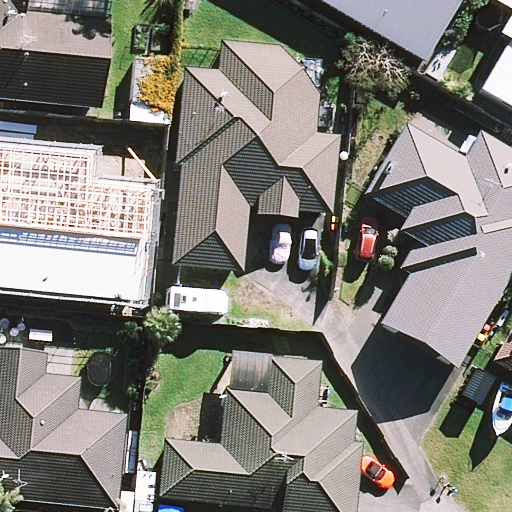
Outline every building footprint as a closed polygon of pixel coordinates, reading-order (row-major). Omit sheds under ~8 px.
[(0,0),(0,94),(104,103),(112,0),(0,0)] [(332,0),(428,56),(460,0),(332,0)] [(511,9),(503,28),(511,33),(483,86),(511,101),(511,9)] [(295,50),(227,46),(226,69),(191,66),(177,261),(246,266),(251,204),(334,210),(339,128),(318,127),(321,84),(295,50)] [(181,62),(141,56),(132,119),(172,125),(181,62)] [(467,155),(416,127),(379,195),(438,227),(388,318),(462,359),(511,267),(511,141),(483,126),(467,155)] [(511,330),(498,355),(511,362),(511,330)] [(48,349),(0,344),(0,493),(117,504),(126,413),(76,409),(79,376),(45,373),(48,349)] [(319,367),(273,365),(272,392),(228,391),(227,437),(169,435),(167,496),(285,500),(284,511),(356,511),(360,406),(317,405),(319,367)]
